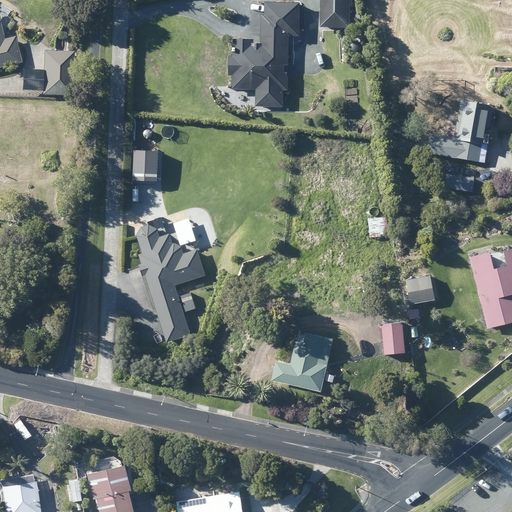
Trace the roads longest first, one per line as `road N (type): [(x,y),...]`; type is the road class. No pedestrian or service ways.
road 1 (residential): [(410,493),(383,463),(0,377)]
road 2 (unknown): [(96,0),(71,393)]
road 3 (unclassified): [(410,493),(511,414)]
